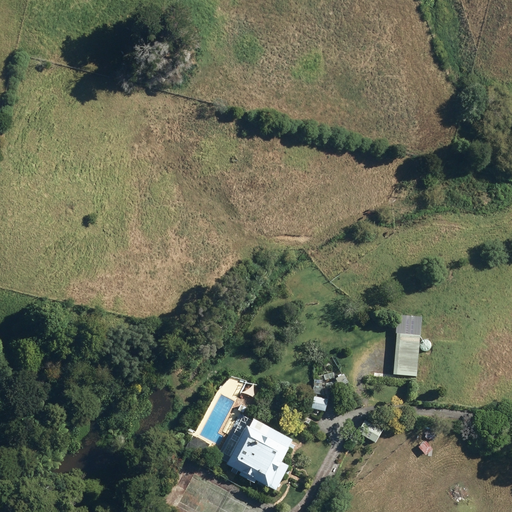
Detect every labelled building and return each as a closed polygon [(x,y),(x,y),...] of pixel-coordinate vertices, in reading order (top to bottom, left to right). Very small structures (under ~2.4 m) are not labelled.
[(414,378),(417,338),(393,336),(390,376),(414,378)] [(332,399),(316,396),(313,410),(329,413),(332,399)] [(368,417),(360,431),(373,439),(382,426),(368,417)] [(224,462),(239,470),(237,474),(252,481),(254,478),(274,489),(287,465),(279,460),(291,439),(264,424),(259,433),(244,425),(224,462)] [(188,450),(196,455),(204,450),(204,440),(196,436),(188,441),(188,450)]
